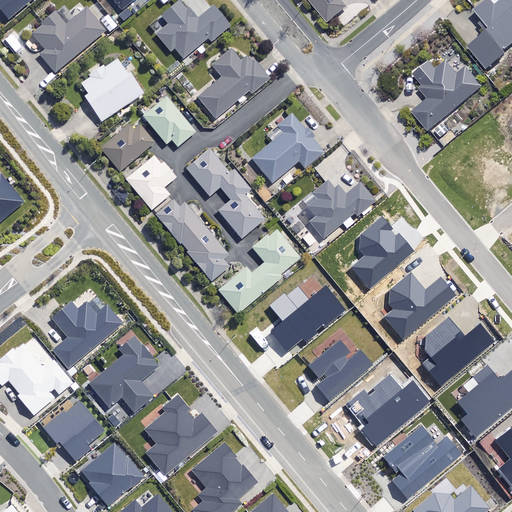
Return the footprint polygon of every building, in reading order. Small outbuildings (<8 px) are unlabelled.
[(0,0),(0,11),(8,22),(30,3),(27,0),(0,0)] [(112,0),(122,11),(134,0),(112,0)] [(308,0),(328,25),(348,9),(340,0),(308,0)] [(504,51),(511,44),(511,0),(505,0),(496,8),(490,1),(476,13),(492,32),(470,50),(488,71),(507,55),(504,51)] [(197,21),(183,2),(162,19),(168,26),(156,35),(170,53),(173,51),(181,62),(208,41),(210,44),(230,29),(214,9),(197,21)] [(74,22),(64,9),(32,36),(45,52),(39,57),(55,76),(107,34),(88,11),(74,22)] [(243,64),(232,51),(211,67),(221,79),(198,99),(215,120),(249,93),(252,96),(269,82),(250,58),(243,64)] [(143,96),(118,60),(81,86),(89,97),(85,99),(102,124),(143,96)] [(458,77),(447,64),(438,72),(433,66),(413,82),(429,102),(414,115),(428,133),(482,87),(466,70),(458,77)] [(195,135),(167,99),(144,117),(167,146),(172,142),(178,149),(195,135)] [(323,155),(292,117),(278,129),(283,135),(251,161),(271,185),(298,163),(304,171),(323,155)] [(161,144),(147,124),(134,134),(130,128),(102,148),(120,173),(161,144)] [(222,164),(212,151),(187,170),(210,198),(221,189),(231,202),(218,212),(242,240),(265,221),(245,197),(251,192),(226,161),(222,164)] [(176,180),(157,157),(127,182),(152,212),(170,197),(164,190),(176,180)] [(0,223),(25,203),(2,175),(0,176),(0,223)] [(317,202),(306,210),(314,219),(309,222),(323,239),(355,213),(357,215),(373,201),(361,185),(345,198),(337,189),(334,192),(328,184),(313,196),(317,202)] [(230,258),(184,204),(178,209),(171,200),(154,214),(213,284),(231,269),(225,262),(230,258)] [(348,267),(369,291),(414,252),(398,233),(395,236),(390,230),(392,228),(381,216),(360,234),(359,250),(363,255),(348,267)] [(246,270),(219,293),(238,316),(304,261),(278,230),(253,251),(265,265),(251,276),(246,270)] [(385,318),(404,341),(458,295),(440,274),(426,287),(412,271),(390,289),(388,303),(394,310),(385,318)] [(272,331),(288,350),(302,339),(307,344),(319,333),(317,330),(323,324),(325,327),(345,310),(325,286),(309,300),(298,286),(287,296),(283,292),(269,303),(284,321),(272,331)] [(76,309),(69,300),(49,316),(67,337),(53,348),(69,367),(120,323),(105,304),(94,313),(84,301),(76,309)] [(421,364),(441,387),(495,341),(481,324),(465,337),(448,317),(426,335),(424,349),(431,356),(421,364)] [(157,366),(132,335),(117,347),(122,353),(87,382),(107,407),(120,397),(132,412),(151,396),(139,381),(157,366)] [(53,397),(48,391),(52,387),(57,393),(71,382),(34,338),(24,346),(20,341),(13,348),(11,346),(0,355),(0,384),(7,379),(18,393),(16,395),(32,414),(53,397)] [(316,385),(328,399),(371,365),(361,352),(348,363),(343,357),(350,352),(339,339),(307,365),(318,379),(323,375),(325,378),(316,385)] [(463,421),(478,438),(511,408),(511,370),(501,380),(488,364),(464,385),(470,392),(459,402),(470,415),(463,421)] [(363,430),(376,446),(432,402),(413,378),(403,387),(391,372),(372,387),(374,391),(368,395),(364,390),(348,403),(360,419),(365,415),(372,423),(363,430)] [(198,412),(191,419),(183,410),(186,407),(176,395),(160,409),(163,412),(143,429),(155,443),(144,453),(163,474),(214,430),(198,412)] [(102,430),(78,399),(64,409),(63,408),(42,425),(56,443),(59,441),(74,459),(89,447),(85,443),(102,430)] [(501,468),(511,481),(511,425),(495,440),(511,459),(501,468)] [(409,499),(461,455),(446,437),(437,445),(421,427),(384,459),(397,474),(401,471),(403,473),(393,481),(409,499)] [(141,477),(113,442),(79,471),(107,505),(141,477)] [(254,481),(221,443),(190,470),(205,487),(196,494),(202,500),(191,509),(192,511),(227,511),(238,503),(234,499),(254,481)] [(486,511),(491,509),(472,485),(455,499),(451,494),(434,492),(411,510),(412,511),(486,511)] [(172,511),(156,493),(139,507),(133,500),(118,511),(172,511)] [(286,511),(270,493),(247,511),(286,511)]
